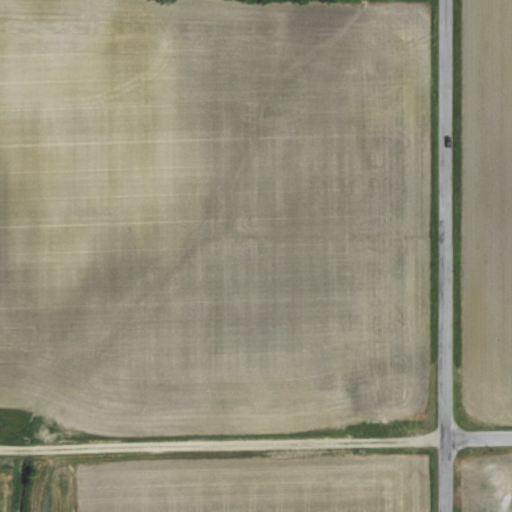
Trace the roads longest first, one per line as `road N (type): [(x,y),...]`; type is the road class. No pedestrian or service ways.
road 1 (residential): [(0,449),(511,433)]
road 2 (residential): [(442,511),(441,0)]
